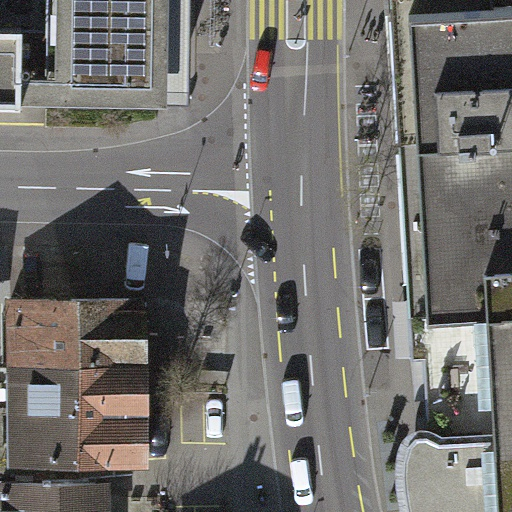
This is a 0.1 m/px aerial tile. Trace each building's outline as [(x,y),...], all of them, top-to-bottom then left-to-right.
[(0,0),(0,94),(21,95),(21,79),(178,81),(178,0),(0,0)] [(391,0),(400,145),(418,144),(410,12),(494,7),(493,0),(391,0)] [(511,5),(494,7),(410,12),(418,144),(511,137),(511,5)] [(434,281),(436,311),(485,308),(511,306),(511,137),(418,144),(426,282),(434,281)] [(426,282),(418,144),(400,145),(410,313),(436,311),(434,281),(426,282)] [(78,364),(78,299),(11,300),(11,364),(78,364)] [(78,299),(78,364),(145,364),(144,299),(78,299)] [(511,511),(511,306),(485,308),(436,311),(410,313),(409,355),(439,354),(442,416),(414,421),(399,434),(395,461),(401,511),(511,511)] [(78,364),(11,364),(11,462),(79,462),(78,364)] [(146,461),(145,364),(78,364),(79,462),(146,461)] [(0,511),(96,511),(96,484),(0,483),(0,511)]
